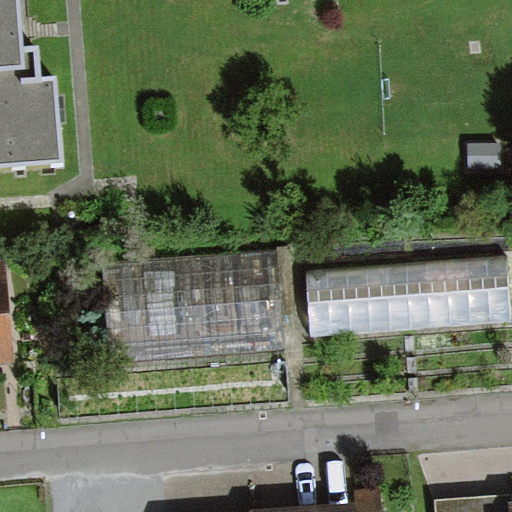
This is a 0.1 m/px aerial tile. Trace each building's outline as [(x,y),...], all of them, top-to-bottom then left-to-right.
[(13,0),(0,0),(0,166),(56,162),(51,81),(37,82),(35,50),(17,52),(13,0)] [(270,257),(97,267),(103,362),(276,351),(270,257)] [(497,257),(301,271),(306,339),(502,325),(497,257)] [(0,361),(14,360),(8,262),(0,262),(0,361)] [(282,409),(279,362),(50,379),(53,426),(282,409)] [(506,511),(505,497),(433,501),(434,511),(506,511)]
